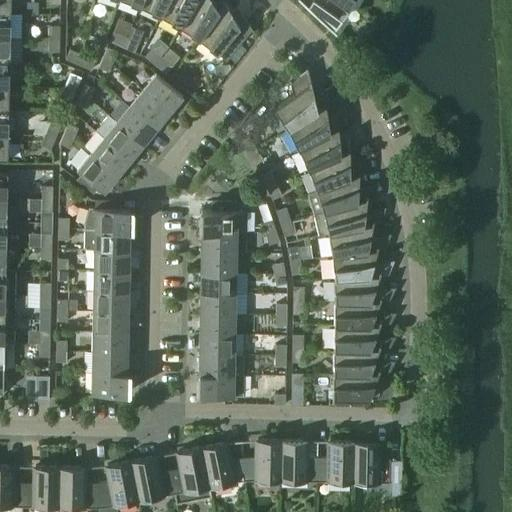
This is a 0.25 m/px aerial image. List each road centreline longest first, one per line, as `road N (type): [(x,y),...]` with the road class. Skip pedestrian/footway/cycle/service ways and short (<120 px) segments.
road 1 (residential): [(151,411),(416,417),(418,255),(398,174),(355,89),(291,16)]
road 2 (residential): [(151,411),(154,188),(291,16)]
road 3 (residential): [(0,426),(130,428),(151,411)]
